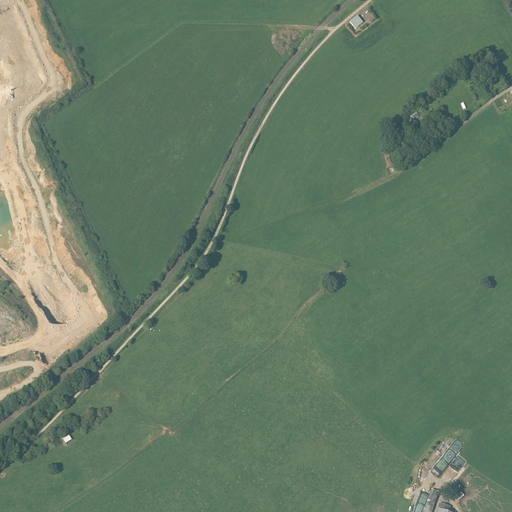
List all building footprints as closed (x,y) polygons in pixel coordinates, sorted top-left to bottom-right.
[(357,17),(350,23),(355,30),(363,24),(357,17)] [(64,444),(70,440),(67,434),(61,437),(64,444)] [(431,472),(440,478),(465,445),(456,439),(431,472)] [(447,511),(449,508),(439,505),(437,511),(432,511),(439,493),(431,491),(424,511),(447,511)] [(461,493),(454,498),(457,501),(464,496),(461,493)]
